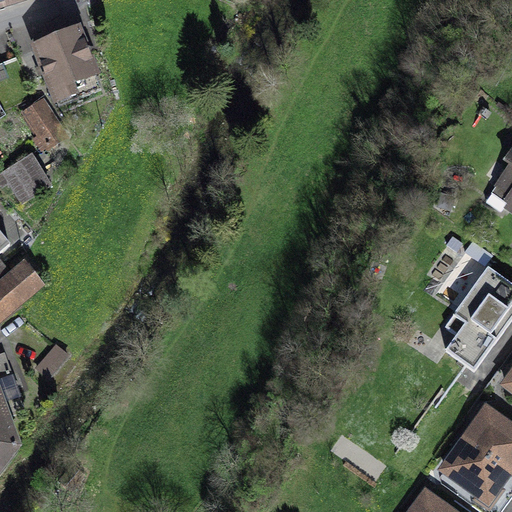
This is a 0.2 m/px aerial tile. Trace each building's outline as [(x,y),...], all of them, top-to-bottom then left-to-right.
[(0,0),(0,8),(27,0),(0,0)] [(78,33),(36,50),(60,108),(102,91),(78,33)] [(65,138),(44,104),(26,115),(47,149),(65,138)] [(511,167),(511,168),(498,188),(511,198),(506,205),(511,209),(511,155),(506,164),(511,167)] [(50,188),(31,157),(2,174),(21,206),(50,188)] [(0,255),(10,247),(0,234),(0,255)] [(453,238),(447,247),(457,254),(463,245),(453,238)] [(0,320),(42,288),(25,269),(4,284),(0,279),(0,320)] [(511,323),(511,287),(489,271),(453,319),(466,327),(446,354),(475,375),(511,323)] [(69,358),(57,348),(38,371),(50,381),(69,358)] [(5,356),(0,357),(0,472),(18,448),(8,419),(25,413),(5,356)] [(487,413),(467,442),(509,473),(511,468),(511,421),(508,428),(487,413)] [(498,489),(509,473),(467,442),(446,471),(466,486),(458,497),(480,511),(484,506),(490,510),(502,492),(498,489)] [(85,479),(73,470),(62,484),(74,494),(85,479)] [(427,497),(415,511),(470,511),(455,501),(447,511),(427,497)]
